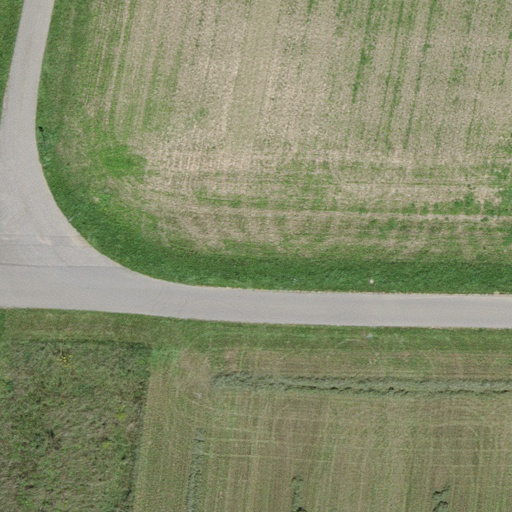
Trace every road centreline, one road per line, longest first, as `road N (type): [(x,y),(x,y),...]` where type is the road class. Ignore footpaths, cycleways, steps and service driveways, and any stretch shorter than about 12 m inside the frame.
road 1 (track): [(0,294),(511,312)]
road 2 (track): [(14,294),(22,127),(46,0)]
